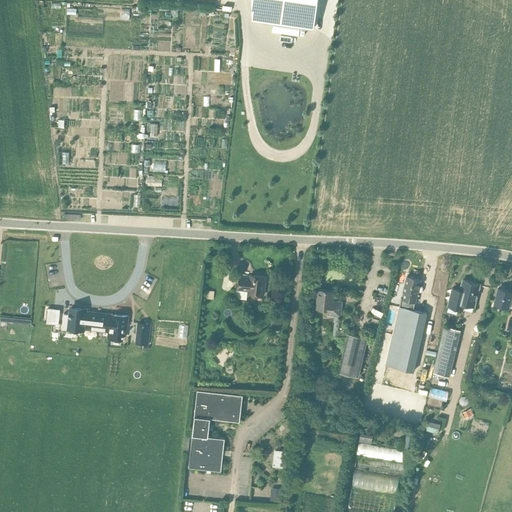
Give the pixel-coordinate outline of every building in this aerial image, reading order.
[(314,27),(317,0),(251,0),(252,19),(314,27)] [(264,294),(266,276),(251,274),(250,277),(240,276),(238,288),(249,289),(249,292),(264,294)] [(415,301),(417,294),(421,279),(407,275),(403,290),(404,291),(402,298),(401,297),(399,306),(386,364),(414,371),(427,312),(413,309),(415,301)] [(463,309),(464,303),(474,306),(480,283),(463,279),(461,290),(453,288),(448,306),(463,309)] [(494,303),(509,307),(511,307),(511,325),(511,329),(511,298),(511,299),(511,293),(511,290),(498,287),(494,303)] [(318,289),(316,307),(327,309),(327,312),(325,312),(324,313),(340,315),(342,301),(332,300),(333,290),(318,289)] [(54,312),(54,308),(48,307),(46,322),(58,324),(59,313),(54,312)] [(62,328),(72,329),(72,327),(82,328),(84,310),(81,310),(81,308),(71,307),(70,313),(69,313),(63,313),(62,328)] [(84,329),(84,328),(96,329),(98,313),(86,312),(86,308),(85,308),(84,310),(82,328),(84,329)] [(98,313),(96,329),(109,330),(111,315),(98,313)] [(127,327),(128,315),(111,313),(111,315),(109,330),(108,337),(122,339),(123,335),(124,335),(124,334),(123,334),(124,327),(127,327)] [(149,323),(138,322),(136,342),(147,343),(149,323)] [(444,325),(432,372),(449,376),(461,329),(444,325)] [(368,337),(347,332),(338,371),(359,376),(368,337)] [(153,378),(152,388),(172,391),(174,373),(163,372),(162,379),(153,378)] [(428,394),(446,398),(448,390),(430,386),(428,394)] [(195,415),(193,434),(192,434),(189,466),(221,470),(225,437),(208,435),(210,417),(240,420),(243,394),(197,389),(194,415),(195,415)] [(470,407),(463,411),(466,417),(473,413),(470,407)] [(407,426),(403,447),(413,449),(416,428),(407,426)] [(360,432),(359,441),(371,443),(373,435),(360,432)] [(354,469),(403,475),(406,449),(358,443),(356,455),(354,469)] [(274,449),(272,466),(286,467),(288,451),(274,449)] [(353,471),(351,487),(396,493),(399,477),(353,471)] [(282,488),(271,487),(270,501),(281,502),(282,488)] [(347,507),(377,511),(392,511),(395,497),(350,490),(347,507)] [(197,500),(196,511),(217,511),(218,501),(197,500)]
